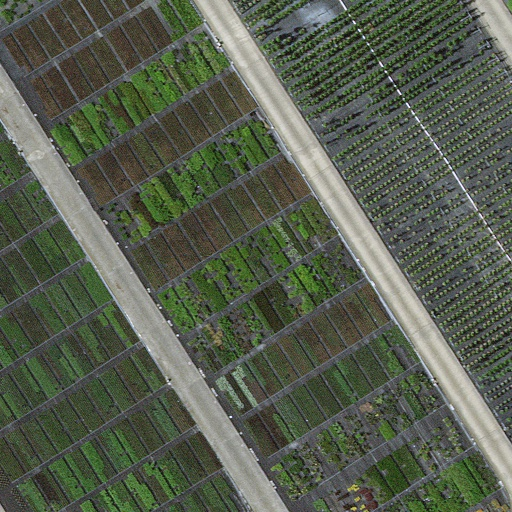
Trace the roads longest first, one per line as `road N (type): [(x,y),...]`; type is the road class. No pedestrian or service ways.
road 1 (track): [(511,475),(207,0)]
road 2 (track): [(0,98),(266,511)]
